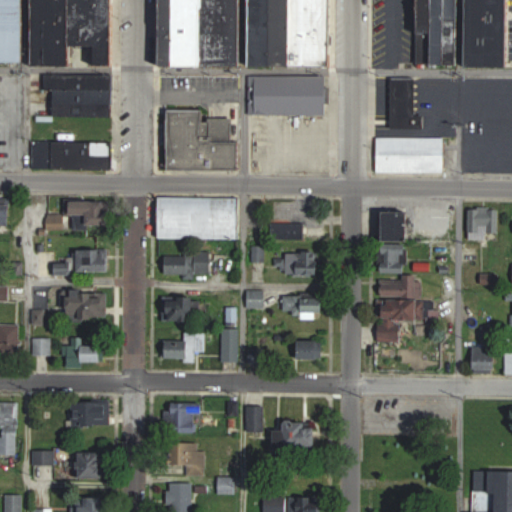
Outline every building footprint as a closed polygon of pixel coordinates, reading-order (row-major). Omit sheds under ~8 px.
[(0,0),(0,63),(119,63),(119,0),(0,0)] [(165,0),(166,65),(247,65),(246,0),(165,0)] [(335,0),(255,0),(255,65),(335,66),(335,0)] [(465,0),(420,0),(420,64),(511,64),(511,0),(475,0),(475,43),(465,43),(465,0)] [(56,74),(56,115),(115,115),(115,75),(56,74)] [(250,114),(328,114),(329,76),(250,76),(250,114)] [(242,169),(242,140),(237,140),(237,117),(206,117),(206,109),(171,109),(170,169),(242,169)] [(447,137),(379,137),(379,172),(447,172),(447,137)] [(114,168),(114,141),(36,140),(36,168),(114,168)] [(163,237),(242,237),(242,196),(163,197),(163,237)] [(0,223),(14,223),(14,198),(0,197),(0,223)] [(109,198),(66,199),(67,212),(49,213),(49,229),(109,228),(109,198)] [(471,236),(502,236),(502,207),(471,207),(471,236)] [(388,239),(413,239),(413,210),(388,210),(388,239)] [(308,223),(277,223),(277,274),(315,274),(315,248),(308,248),(308,223)] [(383,274),(381,341),(402,341),(403,320),(430,320),(431,300),(425,300),(426,273),(410,273),(411,245),(385,244),(383,274)] [(72,249),(72,257),(57,257),(57,273),(113,271),(112,247),(72,249)] [(213,251),(167,251),(167,273),(213,274),(213,251)] [(483,284),(502,284),(502,273),(483,273),(483,284)] [(0,286),(0,298),(9,299),(10,287),(0,286)] [(110,288),(72,288),(71,316),(109,316),(110,288)] [(267,290),(249,290),(249,308),(267,308),(267,290)] [(326,315),(327,296),(286,294),(285,313),(326,315)] [(200,295),(166,295),(166,320),(200,320),(200,295)] [(0,359),(22,359),(22,323),(0,322),(0,359)] [(225,328),(225,362),(242,362),(242,328),(225,328)] [(208,352),(209,332),(187,332),(186,339),(168,339),(168,359),(200,359),(200,351),(208,352)] [(54,336),(35,336),(35,354),(54,354),(54,336)] [(108,364),(108,343),(86,343),(86,336),(74,336),(74,344),(69,344),(69,364),(108,364)] [(300,340),(300,359),(325,359),(325,340),(300,340)] [(473,344),(473,370),(499,370),(499,344),(473,344)] [(253,362),(269,362),(269,345),(253,345),(253,362)] [(20,454),(20,400),(0,400),(0,426),(1,426),(1,454),(20,454)] [(74,427),(112,427),(112,400),(74,400),(74,427)] [(168,431),(203,431),(203,402),(168,402),(168,431)] [(267,406),(248,406),(248,433),(267,433),(267,406)] [(320,422),(287,422),(287,448),(320,448),(320,422)] [(206,475),(206,442),(184,442),(184,475),(206,475)] [(57,478),(57,449),(34,449),(34,478),(57,478)] [(82,478),(109,478),(109,451),(82,451),(82,478)] [(511,511),(511,470),(493,470),(492,493),(501,493),(500,511),(511,511)] [(238,476),(220,476),(220,493),(238,493),(238,476)] [(194,511),(195,481),(170,481),(169,511),(194,511)] [(24,511),(25,493),(6,493),(6,511),(24,511)] [(110,511),(110,495),(75,495),(75,511),(110,511)] [(265,511),(325,511),(325,496),(266,496),(265,511)]
